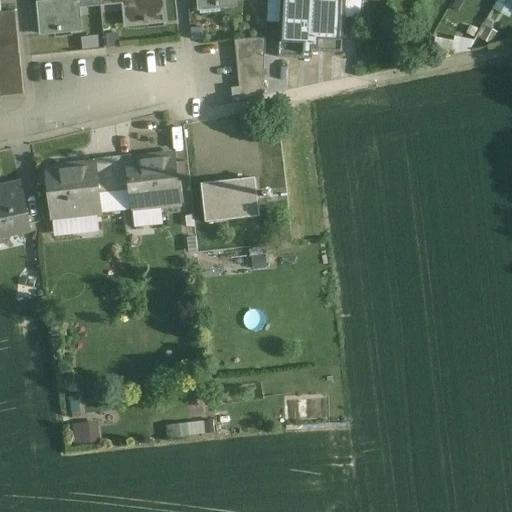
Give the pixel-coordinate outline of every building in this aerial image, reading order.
[(100,0),(50,0),(51,4),(39,5),(41,35),(78,31),(75,4),(100,2),(100,0)] [(100,0),(100,2),(116,0),(125,0),(128,26),(165,22),(162,0),(100,0)] [(198,0),(200,10),(236,7),(235,0),(198,0)] [(15,12),(0,13),(0,26),(16,25),(15,12)] [(16,25),(0,26),(0,38),(17,36),(16,25)] [(17,36),(0,38),(0,49),(18,48),(17,36)] [(266,38),(234,41),(236,54),(265,51),(266,38)] [(453,43),(436,39),(433,51),(453,56),(470,52),(474,43),(455,38),(453,43)] [(18,48),(0,49),(0,61),(20,60),(18,48)] [(265,51),(236,54),(237,65),(264,62),(265,51)] [(20,60),(0,61),(0,73),(21,71),(20,60)] [(264,62),(237,65),(238,76),(264,74),(264,62)] [(21,71),(0,73),(0,85),(22,83),(21,71)] [(264,74),(238,76),(239,88),(239,89),(263,87),(264,74)] [(22,83),(0,85),(0,97),(23,95),(22,83)] [(263,87),(239,89),(239,88),(231,89),(233,103),(263,97),(263,87)] [(132,160),(131,160),(133,180),(130,180),(131,191),(133,210),(133,211),(135,211),(134,204),(155,202),(156,209),(180,206),(174,155),(132,160)] [(132,156),(118,158),(122,192),(131,191),(130,180),(133,180),(131,160),(132,160),(132,156)] [(118,158),(93,161),(94,164),(95,164),(101,214),(133,210),(131,191),(122,192),(118,158)] [(94,164),(47,170),(54,233),(55,233),(55,232),(75,230),(74,218),(101,215),(101,214),(95,164),(94,164)] [(255,179),(201,185),(206,224),(260,218),(255,179)] [(19,185),(0,189),(0,230),(8,228),(10,235),(30,231),(19,185)] [(0,248),(10,246),(8,237),(0,238),(0,248)] [(97,428),(82,429),(84,445),(99,443),(97,428)] [(82,429),(74,430),(76,446),(84,445),(82,429)]
